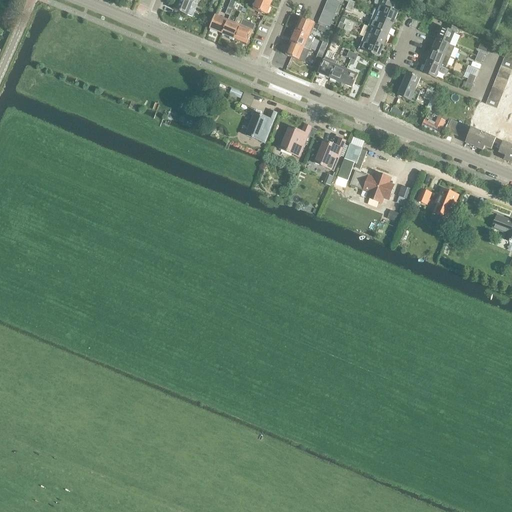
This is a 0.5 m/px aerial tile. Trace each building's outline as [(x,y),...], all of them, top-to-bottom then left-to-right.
[(193,18),(199,5),(185,0),(179,0),(175,11),(193,18)] [(268,15),(273,3),(265,0),(258,0),(254,10),(268,15)] [(338,9),(341,3),(334,0),(328,0),(327,4),(338,9)] [(394,23),(399,13),(393,10),(395,4),(385,0),(376,0),(376,1),(375,4),(376,6),(377,7),(374,15),(394,23)] [(230,17),(235,5),(229,2),(227,8),(228,8),(225,15),(230,17)] [(336,15),(338,9),(327,4),(325,10),(336,15)] [(243,21),(247,10),(243,8),(238,19),(237,18),(235,24),(228,21),(223,35),(235,40),(243,21)] [(333,21),(336,15),(325,10),(322,16),(333,21)] [(389,35),(394,23),(374,15),(369,26),(389,35)] [(223,35),(228,21),(216,16),(210,30),(223,35)] [(330,27),(333,21),(322,16),(320,22),(328,26),(330,27)] [(310,36),(315,24),(301,18),(296,31),(310,36)] [(346,19),(342,18),(339,27),(345,29),(351,32),(355,23),(346,19)] [(248,45),(256,26),(243,21),(235,40),(248,45)] [(385,46),(389,35),(369,26),(365,37),(385,46)] [(455,34),(457,30),(448,26),(446,31),(442,29),(437,40),(450,45),(455,34)] [(304,49),(310,36),(296,31),(291,43),(304,49)] [(380,57),(385,46),(365,37),(360,49),(380,57)] [(445,56),(450,45),(437,40),(432,51),(445,56)] [(299,61),(304,49),(291,43),(286,55),(299,61)] [(452,66),(455,60),(445,56),(432,51),(428,62),(441,68),(446,70),(448,64),(452,66)] [(511,69),(511,63),(504,60),(502,66),(511,69)] [(330,78),(336,66),(324,61),(319,74),(330,78)] [(436,79),(441,68),(428,62),(423,73),(436,79)] [(341,83),(347,70),(336,66),(330,78),(341,83)] [(511,76),(511,72),(511,69),(502,66),(500,71),(511,76)] [(353,88),(358,75),(347,70),(341,83),(353,88)] [(508,81),(511,76),(500,71),(498,77),(508,81)] [(416,90),(421,79),(408,73),(403,85),(416,90)] [(506,87),(508,81),(498,77),(495,82),(506,87)] [(472,85),(474,81),(468,78),(466,82),(464,82),(463,85),(471,88),(472,85)] [(504,93),(506,87),(495,82),(493,88),(504,93)] [(416,104),(421,92),(416,90),(403,85),(398,96),(416,104)] [(502,98),(504,93),(493,88),(491,93),(502,98)] [(241,99),(243,93),(232,89),(230,95),(241,99)] [(437,98),(439,94),(428,89),(426,94),(437,98)] [(499,104),(502,98),(491,93),(489,99),(499,104)] [(435,103),(437,98),(426,94),(424,98),(435,103)] [(499,112),(498,114),(508,119),(511,108),(511,98),(505,96),(499,112)] [(497,109),(499,104),(489,99),(486,104),(497,109)] [(498,114),(499,112),(482,104),(473,126),(490,134),(498,114)] [(265,143),(277,114),(271,111),(267,121),(263,119),(264,117),(256,113),(246,136),(265,143)] [(433,120),(434,117),(430,114),(427,120),(423,128),(440,135),(445,122),(440,119),(438,123),(433,120)] [(466,140),(468,136),(471,129),(460,124),(452,121),(447,132),(457,136),(466,140)] [(314,139),(317,130),(311,128),(312,128),(306,125),(302,135),(297,133),(298,131),(290,127),(281,150),(300,157),(308,137),(314,139)] [(475,147),(481,133),(473,129),(466,143),(475,147)] [(484,151),(486,147),(490,136),(481,133),(475,147),(484,151)] [(501,141),(493,138),(490,136),(486,147),(492,150),(494,147),(498,148),(501,141)] [(338,161),(346,142),(340,139),(336,149),(332,147),(333,145),(324,141),(315,164),(328,169),(333,159),(338,161)] [(506,157),(511,146),(501,141),(498,148),(501,150),(500,154),(506,157)] [(357,164),(363,149),(351,144),(345,160),(338,178),(334,191),(339,193),(342,186),(339,185),(341,179),(348,182),(355,163),(357,164)] [(360,170),(367,152),(362,151),(357,165),(355,164),(353,168),(360,170)] [(375,179),(356,172),(351,186),(364,191),(362,197),(382,204),(384,198),(389,200),(394,186),(389,184),(390,180),(385,179),(377,173),(375,179)] [(412,191),(402,187),(398,196),(409,200),(412,191)] [(428,206),(433,194),(422,189),(417,202),(428,206)] [(454,212),(461,196),(443,189),(436,204),(438,205),(435,213),(449,219),(452,211),(454,212)] [(399,223),(402,215),(396,213),(393,221),(399,223)] [(511,221),(497,216),(492,228),(507,234),(505,240),(511,243),(511,221)] [(446,235),(451,223),(444,220),(439,232),(446,235)] [(457,233),(460,226),(454,223),(451,231),(457,233)]
